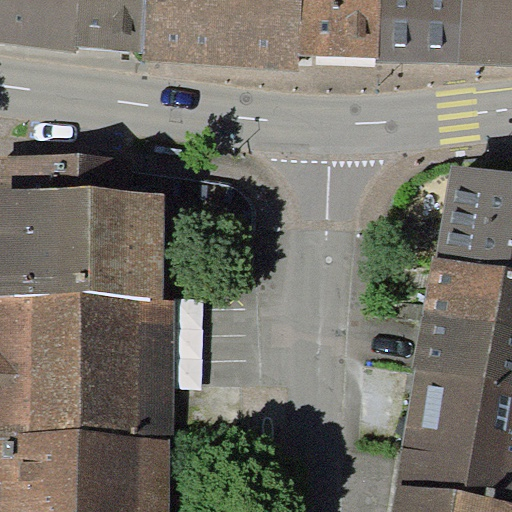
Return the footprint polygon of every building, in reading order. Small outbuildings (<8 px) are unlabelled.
[(0,0),(0,41),(79,49),(79,45),(145,51),(148,0),(0,0)] [(148,0),(145,51),(144,58),(299,69),(300,54),(303,0),(148,0)] [(303,0),(300,54),(378,58),(380,0),(303,0)] [(460,64),(463,0),(380,0),(378,58),(378,60),(416,62),(460,64)] [(511,0),(463,0),(460,64),(502,66),(511,66),(511,0)] [(0,430),(171,434),(173,435),(178,299),(162,299),(165,195),(132,192),(133,157),(0,157),(0,430)] [(511,174),(451,163),(433,256),(511,270),(511,174)] [(511,270),(433,256),(425,299),(415,350),(412,365),(415,367),(511,383),(511,270)] [(511,383),(415,367),(395,481),(511,500),(511,383)] [(168,511),(171,434),(0,430),(0,511),(168,511)] [(511,511),(511,500),(395,481),(389,511),(511,511)]
